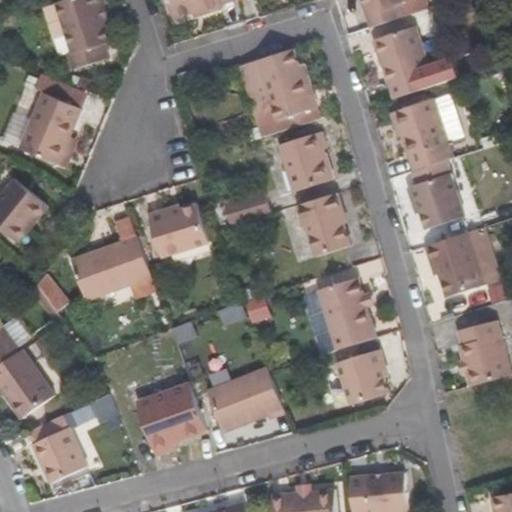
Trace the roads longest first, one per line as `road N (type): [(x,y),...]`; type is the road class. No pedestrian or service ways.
road 1 (residential): [(431,412),(322,14),(155,64)]
road 2 (residential): [(71,511),(431,412)]
